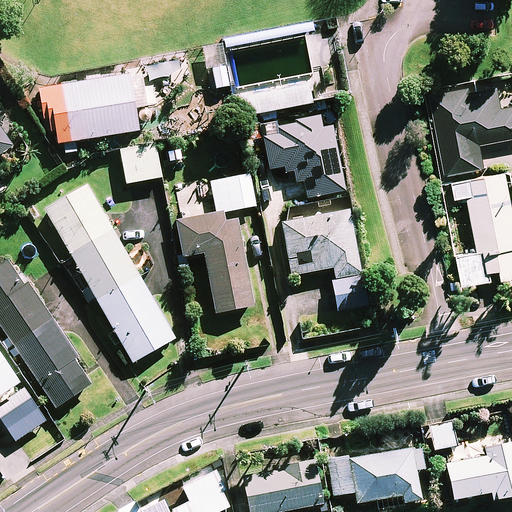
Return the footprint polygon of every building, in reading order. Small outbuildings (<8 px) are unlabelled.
[(221,93),(234,90),(230,69),(217,72),(221,93)] [(135,78),(45,92),(50,124),(55,124),(57,137),(62,136),(64,148),(144,135),(135,78)] [(511,106),(501,108),(498,86),(431,97),(444,175),(484,169),(480,144),(511,139),(511,106)] [(240,122),(317,108),(313,87),(236,102),(240,122)] [(322,130),(319,118),(261,130),(270,172),(293,167),(296,182),(303,181),(307,199),(345,191),(332,128),(322,130)] [(0,157),(15,148),(0,124),(0,157)] [(160,147),(124,154),(130,188),(167,181),(167,177),(166,177),(160,147)] [(511,206),(506,174),(452,183),(455,199),(468,197),(478,252),(457,256),(463,286),(491,281),(490,272),(500,271),(502,280),(511,278),(511,206)] [(249,176),(210,183),(217,214),(176,223),(183,258),(204,254),(216,315),(253,307),(236,222),(224,224),(222,214),(255,207),(249,176)] [(176,340),(88,187),(46,212),(134,364),(176,340)] [(365,307),(349,211),(280,223),(289,277),(329,270),(336,312),(365,307)] [(27,289),(9,262),(0,268),(0,324),(56,409),(94,384),(30,287),(27,289)] [(46,422),(0,353),(0,418),(16,442),(46,422)] [(455,446),(451,424),(431,428),(435,450),(455,446)] [(511,498),(511,436),(511,434),(460,444),(463,460),(445,464),(452,501),(488,494),(490,503),(511,498)] [(423,471),(420,448),(327,461),(332,497),(353,494),(355,504),(375,502),(376,510),(421,503),(416,472),(423,471)] [(311,449),(297,451),(300,464),(280,468),(280,472),(244,479),(249,511),(282,511),(321,505),(311,449)] [(218,511),(230,507),(213,471),(158,498),(159,501),(139,511),(140,511),(218,511)]
